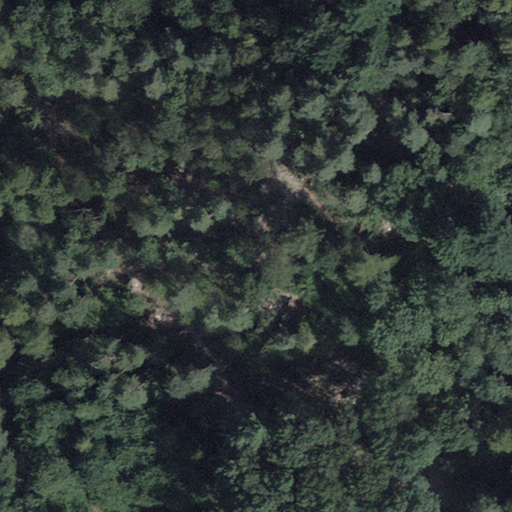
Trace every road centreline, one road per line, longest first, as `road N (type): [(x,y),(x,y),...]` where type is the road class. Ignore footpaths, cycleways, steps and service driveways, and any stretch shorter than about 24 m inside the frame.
road 1 (track): [(184,0),(166,37),(170,56),(221,62),(243,74),(275,164),(360,241),(383,246),(447,231),(511,252)]
road 2 (track): [(511,215),(490,192),(425,180),(401,156),(381,71),(395,43),(387,0)]
road 3 (track): [(61,511),(54,475),(26,456),(0,369)]
road 4 (track): [(445,0),(457,27),(457,75),(475,96),(511,103)]
